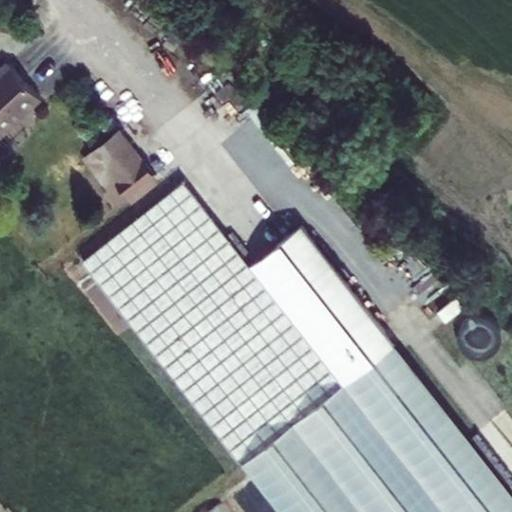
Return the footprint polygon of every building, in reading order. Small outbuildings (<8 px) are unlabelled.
[(154,0),(184,20),(197,0),(154,0)] [(0,137),(33,110),(3,75),(0,76),(0,137)] [(113,150),(89,170),(106,191),(130,172),(113,150)] [(130,172),(106,191),(113,200),(137,180),(130,172)] [(137,180),(113,200),(125,213),(148,194),(137,180)] [(342,391),(179,197),(81,277),(245,472),(342,391)] [(460,328),(478,354),(504,336),(486,310),(460,328)] [(241,511),(230,496),(207,511),(241,511)]
